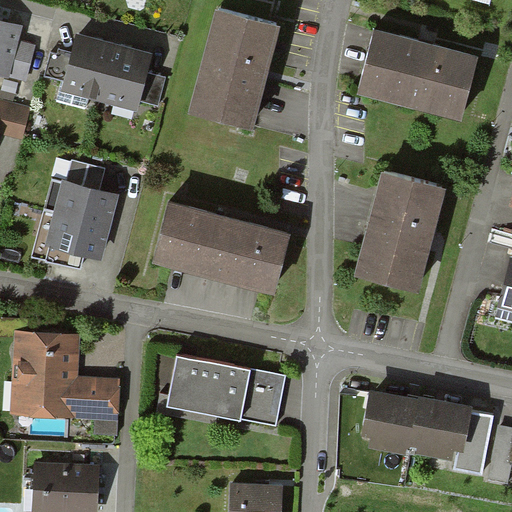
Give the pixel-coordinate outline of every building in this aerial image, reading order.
[(213,2),(188,104),(251,120),(276,17),(213,2)] [(0,64),(27,71),(36,36),(17,32),(22,11),(0,5),(0,64)] [(373,19),(358,82),(461,107),(476,43),(373,19)] [(74,22),(62,75),(139,93),(146,63),(151,40),(129,34),(95,27),(74,22)] [(146,63),(139,93),(160,97),(166,68),(146,63)] [(0,122),(25,129),(32,101),(0,92),(0,122)] [(381,167),(354,271),(421,288),(448,185),(381,167)] [(63,172),(43,248),(81,258),(85,242),(101,246),(104,232),(112,203),(117,186),(63,172)] [(174,198),(159,254),(276,286),(291,230),(174,198)] [(511,259),(510,259),(495,319),(511,323),(511,259)] [(81,332),(16,329),(12,413),(118,419),(120,379),(78,377),(81,332)] [(163,394),(160,411),(215,421),(216,415),(239,419),(240,417),(275,423),(283,378),(178,358),(170,395),(163,394)] [(373,439),(371,449),(411,455),(412,448),(417,449),(416,455),(454,461),(455,452),(458,453),(465,454),(472,413),(473,408),(429,401),(414,398),(370,390),(362,437),(373,439)] [(492,416),(472,413),(465,454),(458,453),(455,469),(482,474),(492,416)] [(488,479),(508,483),(511,464),(511,426),(500,424),(488,479)] [(30,464),(27,511),(99,511),(102,468),(30,464)] [(230,483),(229,511),(280,511),(281,485),(230,483)]
